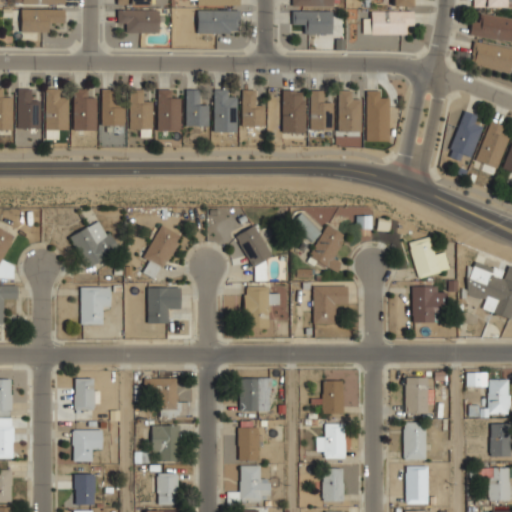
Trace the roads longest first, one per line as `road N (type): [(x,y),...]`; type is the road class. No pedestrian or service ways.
road 1 (tertiary): [(511,237),(382,179),(0,179)]
road 2 (residential): [(511,101),(439,71),(358,62),(0,60)]
road 3 (residential): [(511,348),(0,353)]
road 4 (residential): [(445,0),(445,52),(407,189)]
road 5 (residential): [(373,350),(374,511)]
road 6 (residential): [(208,350),(208,511)]
road 7 (residential): [(44,352),(44,511)]
